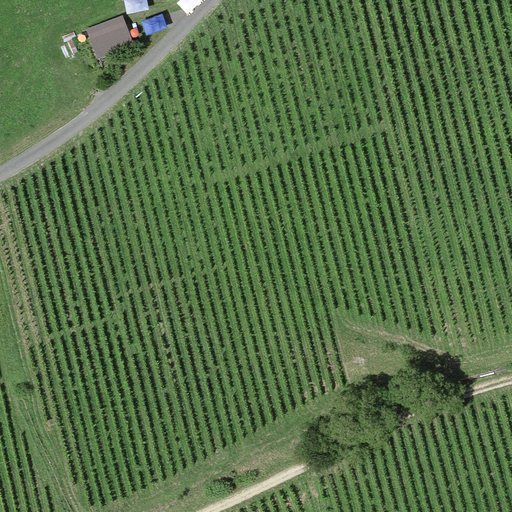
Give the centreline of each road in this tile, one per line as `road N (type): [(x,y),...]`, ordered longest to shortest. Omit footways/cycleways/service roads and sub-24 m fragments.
road 1 (track): [(511,376),(375,425),(203,511)]
road 2 (track): [(210,0),(111,97),(0,172)]
